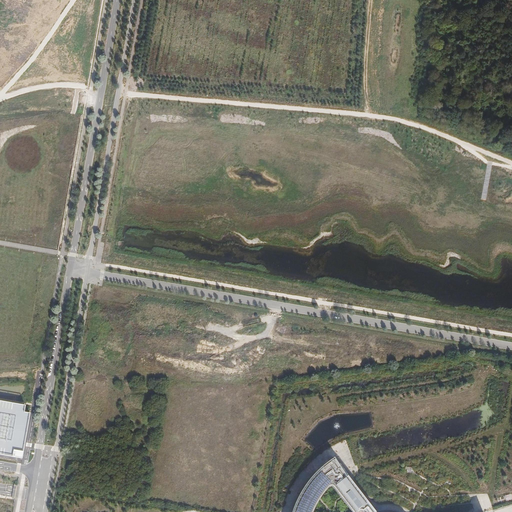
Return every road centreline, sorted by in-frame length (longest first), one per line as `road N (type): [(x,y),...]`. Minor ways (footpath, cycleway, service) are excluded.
road 1 (unclassified): [(86,274),(511,346)]
road 2 (tertiary): [(86,274),(134,0)]
road 3 (tertiary): [(117,0),(69,270)]
road 4 (track): [(125,93),(363,114)]
road 5 (tertiary): [(69,270),(34,471)]
road 6 (tertiary): [(52,475),(86,274)]
road 7 (track): [(363,114),(511,162)]
road 8 (track): [(0,96),(74,0)]
